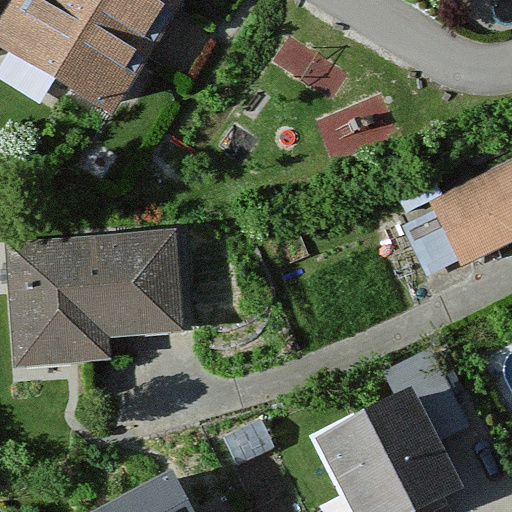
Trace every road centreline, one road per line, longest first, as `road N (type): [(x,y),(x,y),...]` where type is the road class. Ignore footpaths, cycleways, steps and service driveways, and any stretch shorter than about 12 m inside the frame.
road 1 (residential): [(511,273),(322,367),(148,417)]
road 2 (residential): [(511,67),(449,58),(353,0)]
